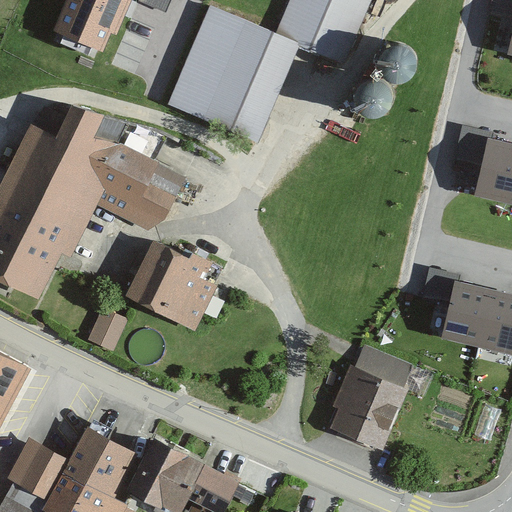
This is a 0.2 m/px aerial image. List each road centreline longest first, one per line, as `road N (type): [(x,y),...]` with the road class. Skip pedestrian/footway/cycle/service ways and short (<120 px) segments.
road 1 (residential): [(420,511),(0,325)]
road 2 (unknown): [(408,0),(292,141),(231,186)]
